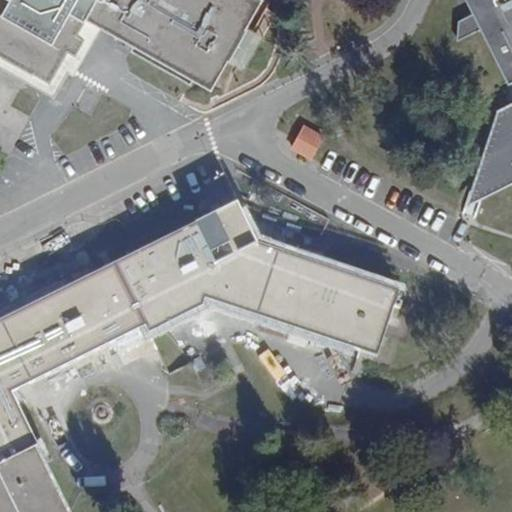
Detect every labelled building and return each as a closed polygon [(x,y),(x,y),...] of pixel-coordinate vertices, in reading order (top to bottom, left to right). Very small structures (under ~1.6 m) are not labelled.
[(77,34),(86,19),(95,0),(0,0),(0,56),(31,74),(32,71),(51,82),(68,51),(75,55),(85,38),(77,34)] [(95,0),(86,19),(209,90),(226,60),(228,61),(246,29),(245,28),(260,0),(95,0)] [(511,102),(498,110),(483,155),(494,159),(486,186),(490,187),(495,189),(500,189),(504,189),(511,184),(511,0),(465,0),(472,14),(481,29),(509,85),(511,83),(511,102)] [(481,29),(472,14),(461,20),(459,41),(481,29)] [(303,127),(292,146),(312,158),(323,139),(303,127)] [(494,159),(483,155),(467,208),(504,189),(500,189),(495,189),(490,187),(486,186),(494,159)] [(202,222),(205,300),(360,352),(370,324),(386,329),(399,293),(256,245),(237,205),(202,222)] [(0,323),(0,374),(2,376),(22,366),(31,384),(128,334),(124,327),(141,319),(144,326),(149,334),(203,307),(205,300),(202,222),(114,266),(128,294),(113,302),(99,273),(0,323)] [(114,266),(99,273),(113,302),(128,294),(114,266)] [(128,334),(144,326),(141,319),(124,327),(128,334)] [(376,358),(386,329),(370,324),(360,352),(376,358)] [(11,394),(31,384),(22,366),(2,376),(11,394)] [(2,376),(0,374),(0,511),(68,511),(36,446),(11,459),(3,443),(29,430),(11,394),(2,376)] [(36,446),(29,430),(3,443),(11,459),(36,446)]
